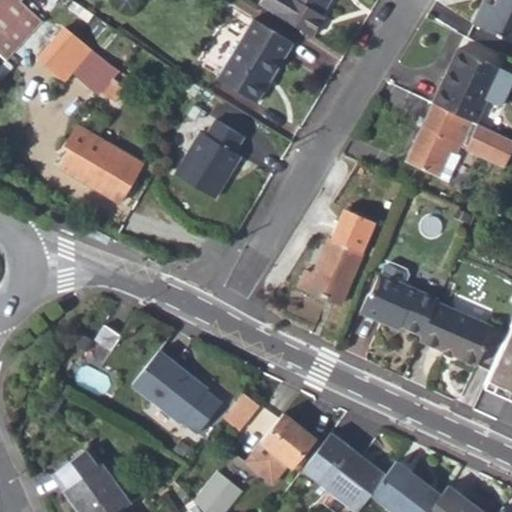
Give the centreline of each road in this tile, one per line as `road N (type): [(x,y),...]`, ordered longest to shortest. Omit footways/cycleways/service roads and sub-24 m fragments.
road 1 (residential): [(412,0),(220,320)]
road 2 (tertiary): [(511,456),(220,320)]
road 3 (tertiary): [(220,320),(98,271),(27,270)]
